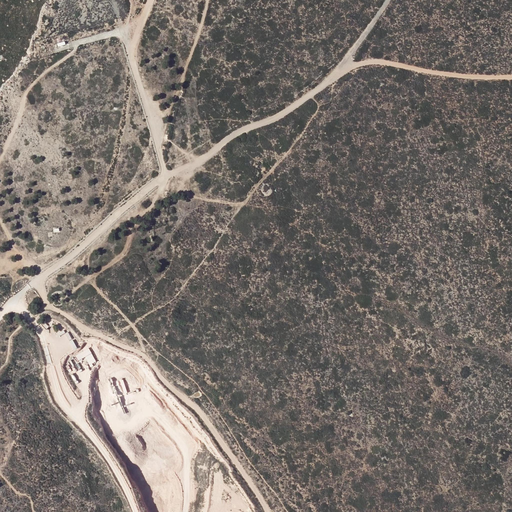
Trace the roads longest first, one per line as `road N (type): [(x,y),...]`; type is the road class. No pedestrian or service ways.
road 1 (track): [(24,313),(68,294),(128,249),(164,178),(351,67),(380,61),(511,75)]
road 2 (track): [(0,218),(47,305),(146,357),(200,411),(268,511)]
road 3 (unclassified): [(0,318),(35,280),(164,178),(132,56)]
road 4 (track): [(92,236),(132,56)]
